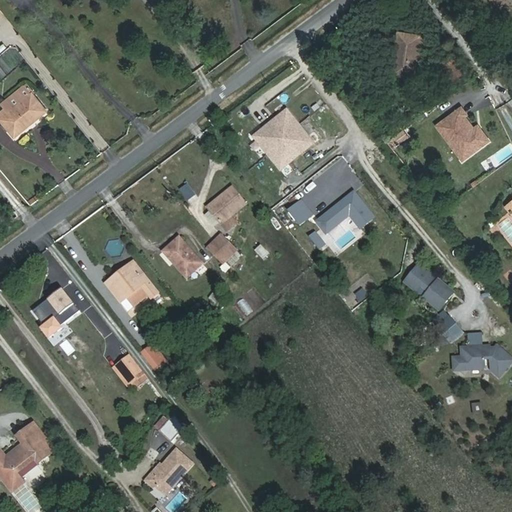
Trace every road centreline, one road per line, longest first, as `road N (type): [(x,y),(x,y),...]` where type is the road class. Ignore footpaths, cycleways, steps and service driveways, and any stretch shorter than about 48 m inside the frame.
road 1 (unknown): [(0,173),(260,511)]
road 2 (tertiary): [(0,257),(287,42)]
road 3 (residential): [(287,42),(351,121),(365,164),(460,274),(471,309)]
road 4 (unknown): [(429,0),(511,102)]
